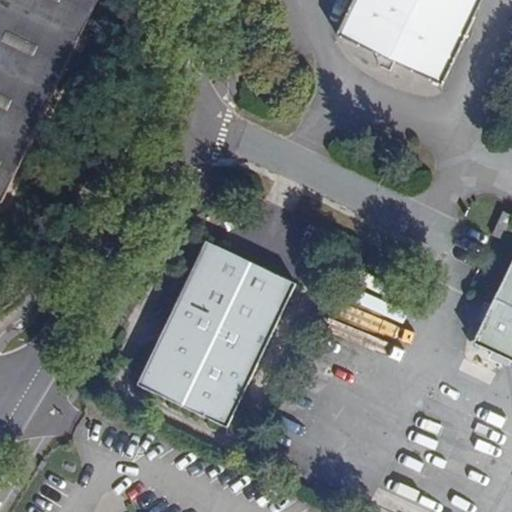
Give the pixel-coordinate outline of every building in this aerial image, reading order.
[(0,0),(0,201),(1,202),(97,0),(0,0)] [(351,0),(336,34),(375,52),(397,63),(442,85),(482,0),(351,0)] [(382,67),(393,72),(397,63),(375,52),(382,67)] [(511,217),(503,213),(492,235),(501,239),(511,217)] [(304,288),(213,238),(135,375),(227,426),(304,288)] [(511,265),(492,306),(485,320),(473,344),(490,352),(510,362),(511,362),(511,265)] [(485,320),(492,306),(485,303),(478,316),(485,320)] [(486,360),(507,370),(510,362),(490,352),(486,360)]
